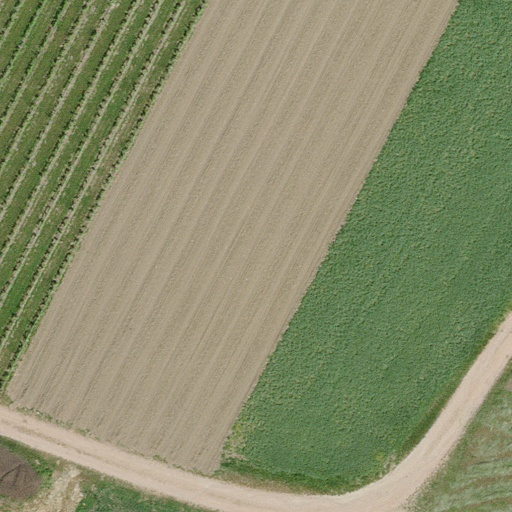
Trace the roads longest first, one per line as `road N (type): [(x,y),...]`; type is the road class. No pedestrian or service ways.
road 1 (track): [(0,412),(293,511)]
road 2 (track): [(365,511),(430,473),(511,340)]
